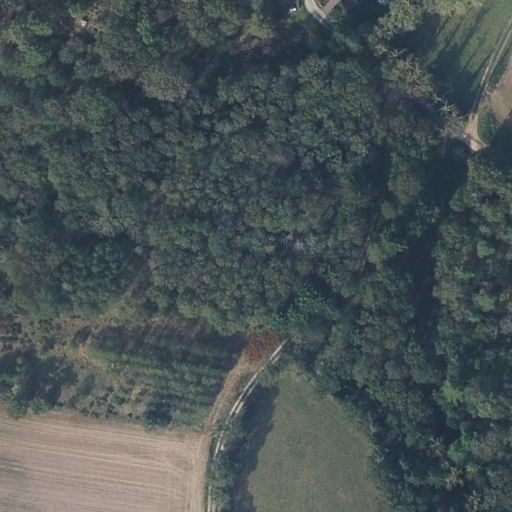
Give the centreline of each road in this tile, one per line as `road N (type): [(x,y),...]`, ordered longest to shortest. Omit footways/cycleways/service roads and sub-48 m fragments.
road 1 (track): [(400,88),(389,184),(344,270),(223,429),(211,511)]
road 2 (unclassified): [(310,0),(312,12),(350,47),(475,148),(511,149)]
